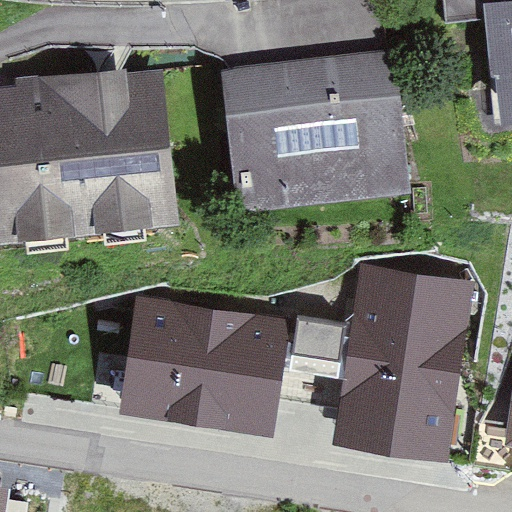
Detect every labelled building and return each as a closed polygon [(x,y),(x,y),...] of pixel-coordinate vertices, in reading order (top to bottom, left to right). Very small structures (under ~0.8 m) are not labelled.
[(511,0),(490,0),(496,40),(486,41),(497,124),(511,121),(511,0)] [(423,176),(406,39),(225,61),(242,198),(423,176)] [(132,57),(17,72),(18,79),(0,81),(0,232),(188,210),(170,61),(133,65),(132,57)] [(470,285),(363,268),(338,427),(444,444),(470,285)] [(283,321),(138,301),(124,399),(269,418),(283,321)] [(511,360),(498,453),(511,454),(511,360)]
